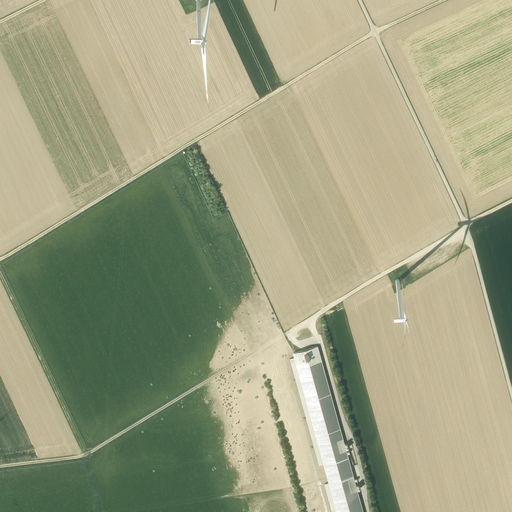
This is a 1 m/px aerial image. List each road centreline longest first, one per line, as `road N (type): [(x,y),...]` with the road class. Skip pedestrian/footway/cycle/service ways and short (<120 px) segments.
road 1 (track): [(443,0),(374,32),(0,259)]
road 2 (track): [(0,274),(85,455),(286,332)]
road 3 (track): [(368,511),(312,317)]
road 4 (track): [(465,224),(511,393)]
road 5 (track): [(100,511),(85,455),(0,466)]
